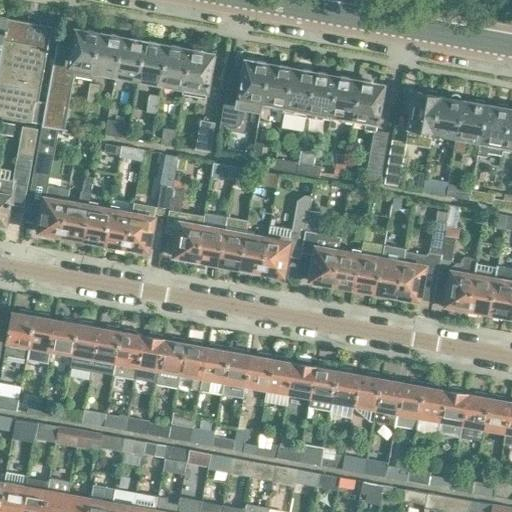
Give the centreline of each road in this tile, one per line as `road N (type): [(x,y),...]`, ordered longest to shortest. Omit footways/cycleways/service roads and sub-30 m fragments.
road 1 (residential): [(511,358),(0,265)]
road 2 (tertiary): [(511,47),(249,0)]
